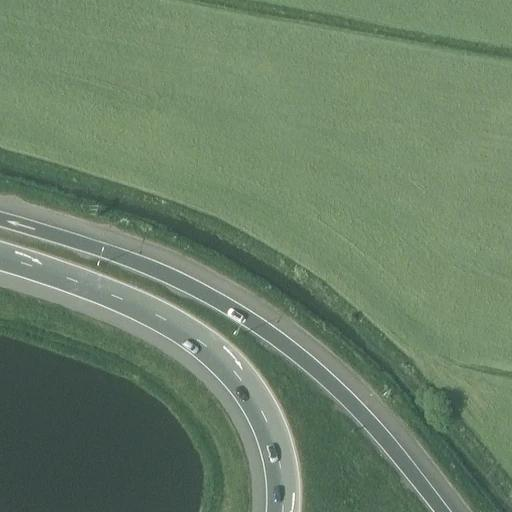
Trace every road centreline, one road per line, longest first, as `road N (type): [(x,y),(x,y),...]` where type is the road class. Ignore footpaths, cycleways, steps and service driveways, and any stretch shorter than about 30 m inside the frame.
road 1 (motorway): [(440,511),(378,435),(283,342),(171,277),(0,219)]
road 2 (motorway): [(0,258),(138,305),(197,336),(246,382),(273,430),(282,511)]
